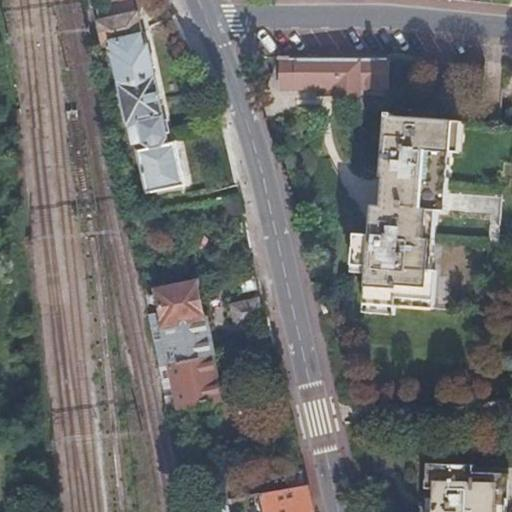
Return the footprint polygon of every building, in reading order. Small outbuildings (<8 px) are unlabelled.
[(134,14),(100,21),(104,42),(109,42),(131,145),(136,144),(146,192),(185,184),(176,139),(169,141),(147,45),(142,46),(134,14)] [(301,91),(301,62),(283,62),(283,91),(301,91)] [(392,92),(392,63),(301,62),(301,91),(392,92)] [(364,268),(364,275),(361,303),(393,305),(478,312),(480,287),(485,287),(490,232),(499,232),(504,171),(511,171),(511,127),(490,126),(367,115),(359,204),(367,205),(365,234),(350,232),(347,266),(364,268)] [(334,270),(364,275),(364,268),(347,266),(334,270)] [(163,321),(147,324),(156,365),(211,355),(196,283),(156,291),(163,321)] [(240,319),(267,313),(263,295),(236,301),(240,319)] [(211,355),(156,365),(159,382),(176,379),(181,405),(220,397),(211,355)] [(427,460),(426,485),(433,485),(432,511),(511,511),(511,444),(478,443),(454,445),(453,461),(427,460)] [(313,511),(307,485),(261,492),(265,511),(313,511)] [(246,495),(186,505),(187,511),(205,511),(248,504),(246,495)]
